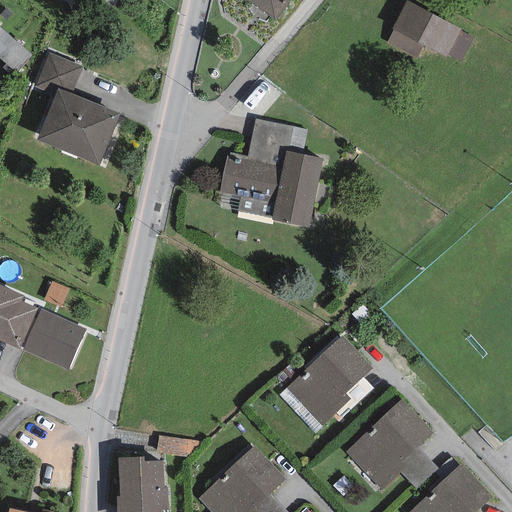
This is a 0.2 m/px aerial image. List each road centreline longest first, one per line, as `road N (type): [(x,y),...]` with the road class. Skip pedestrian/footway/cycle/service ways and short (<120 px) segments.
road 1 (residential): [(102,431),(170,120)]
road 2 (residential): [(170,120),(204,122),(230,102),(318,0)]
road 3 (residential): [(170,120),(197,0)]
